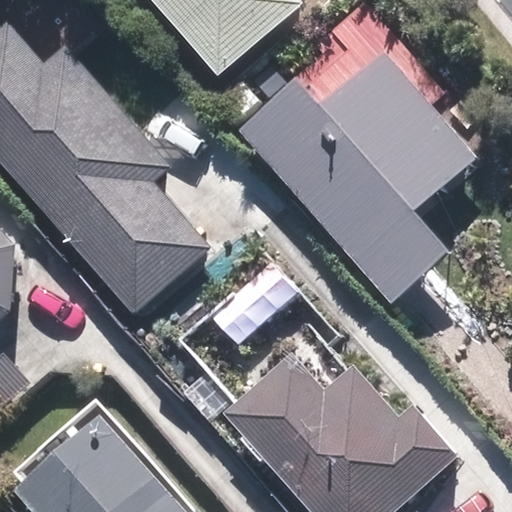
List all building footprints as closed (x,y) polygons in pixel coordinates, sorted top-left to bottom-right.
[(318,0),(187,0),(248,71),(324,7),(318,0)] [(11,31),(0,40),(0,163),(137,318),(209,254),(157,195),(176,178),(68,56),(48,74),(11,31)] [(321,89),(271,134),(411,290),(461,246),(426,206),(490,149),(416,66),(351,123),(321,89)] [(0,329),(13,318),(21,255),(0,231),(0,329)] [(325,356),(255,418),(338,511),(409,511),(475,454),(390,358),(355,389),(325,356)] [(213,511),(136,424),(55,495),(69,511),(213,511)]
